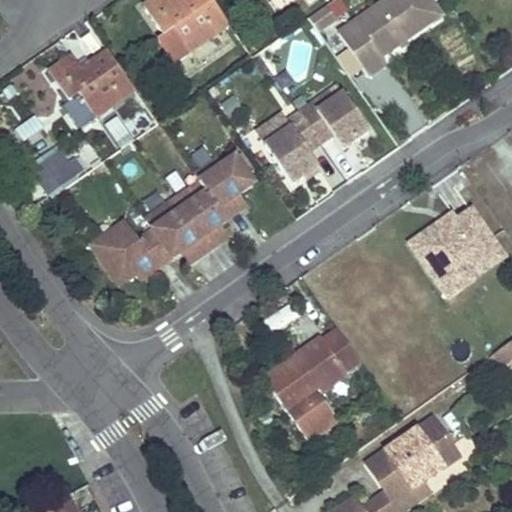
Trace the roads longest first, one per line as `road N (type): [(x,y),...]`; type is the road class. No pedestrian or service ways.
road 1 (residential): [(511,109),(440,146),(111,376)]
road 2 (unclassified): [(111,376),(0,221)]
road 3 (unclassified): [(207,511),(162,427),(111,376)]
road 4 (unclassified): [(70,389),(109,434),(154,511)]
